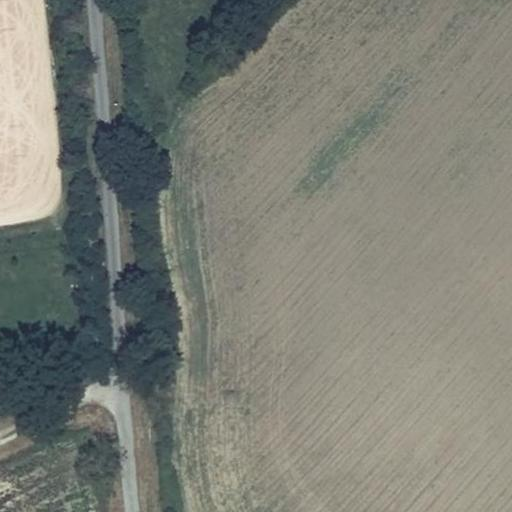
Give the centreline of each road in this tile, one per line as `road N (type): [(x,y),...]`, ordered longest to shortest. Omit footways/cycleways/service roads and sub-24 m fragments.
road 1 (unclassified): [(94,0),(121,378)]
road 2 (unclassified): [(121,378),(0,437)]
road 3 (unclassified): [(121,378),(134,511)]
